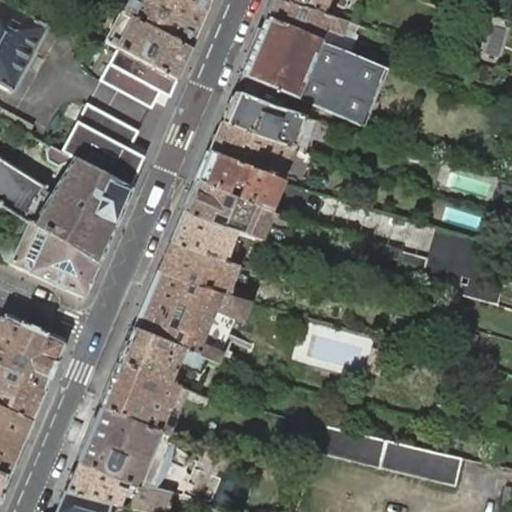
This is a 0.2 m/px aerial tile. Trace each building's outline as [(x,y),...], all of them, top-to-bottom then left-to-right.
[(118,1),(112,10),(121,14),(189,51),(210,0),(130,0),(127,6),(118,1)] [(274,0),(274,1),(324,16),(330,0),(274,0)] [(353,34),(357,27),(324,16),(274,1),(266,20),(321,43),(326,31),(343,38),(346,31),(353,34)] [(0,2),(0,86),(11,93),(13,92),(47,29),(46,28),(0,2)] [(121,14),(105,43),(117,49),(176,81),(189,51),(121,14)] [(385,69),(332,46),(321,43),(266,20),(242,77),(306,103),(360,126),(385,69)] [(88,26),(85,32),(93,36),(97,30),(88,26)] [(176,81),(117,49),(100,81),(151,109),(160,93),(169,98),(176,81)] [(242,77),(234,94),(272,110),(300,117),(301,115),(306,103),(242,77)] [(295,150),(305,153),(318,121),(308,118),(301,115),(300,117),(272,110),(234,94),(222,124),(295,150)] [(142,161),(143,159),(128,151),(122,148),(125,142),(131,145),(139,132),(87,105),(75,126),(142,161)] [(0,120),(26,134),(30,125),(0,108),(0,120)] [(209,153),(281,183),(295,150),(222,124),(209,153)] [(130,189),(142,161),(75,126),(61,153),(130,189)] [(122,148),(128,151),(131,145),(125,142),(122,148)] [(98,266),(130,189),(61,153),(50,147),(47,152),(48,161),(59,167),(66,164),(70,165),(52,196),(43,190),(45,188),(0,159),(0,206),(21,219),(28,224),(98,266)] [(491,274),(499,246),(281,183),(209,153),(197,183),(260,210),(294,221),(305,224),(404,250),(404,252),(428,258),(421,286),(444,292),(499,306),(504,289),(506,278),(491,274)] [(197,183),(184,213),(238,236),(250,241),(255,242),(260,244),(267,225),(289,234),(294,221),(260,210),(197,183)] [(184,213),(171,243),(208,260),(224,264),(238,236),(184,213)] [(4,262),(9,265),(28,224),(21,219),(14,236),(4,240),(2,242),(0,247),(0,252),(0,256),(2,259),(4,262)] [(28,224),(9,265),(84,298),(98,266),(28,224)] [(238,268),(242,269),(255,242),(250,241),(238,236),(224,264),(238,268)] [(171,243),(159,273),(195,291),(241,303),(243,296),(232,293),(238,268),(224,264),(208,260),(171,243)] [(397,279),(421,286),(428,258),(404,252),(397,279)] [(242,324),(250,305),(241,303),(195,291),(159,273),(135,330),(217,365),(221,356),(200,348),(215,312),(242,324)] [(0,365),(23,376),(20,382),(44,393),(64,347),(62,342),(4,316),(0,314),(0,365)] [(217,366),(217,365),(135,330),(120,365),(171,386),(180,365),(189,369),(200,373),(205,361),(217,366)] [(479,336),(468,333),(462,356),(472,358),(479,336)] [(23,376),(0,365),(0,408),(32,423),(44,393),(20,382),(23,376)] [(101,410),(168,441),(171,435),(172,431),(164,427),(180,389),(171,386),(120,365),(101,410)] [(180,365),(171,386),(180,389),(189,369),(180,365)] [(172,431),(189,393),(180,389),(164,427),(172,431)] [(0,474),(8,478),(32,423),(0,408),(0,474)] [(101,410),(78,464),(117,481),(134,489),(132,499),(130,509),(141,511),(168,511),(173,494),(154,489),(173,448),(166,444),(168,441),(101,410)] [(463,461),(446,458),(326,428),(316,455),(456,489),(463,461)] [(66,493),(110,504),(118,506),(123,495),(125,490),(115,486),(117,481),(78,464),(66,493)] [(0,497),(8,478),(0,474),(0,497)] [(125,490),(123,495),(132,499),(134,489),(117,481),(115,486),(125,490)] [(511,511),(511,490),(506,489),(501,511),(505,511),(511,511)] [(66,493),(57,511),(107,511),(110,504),(66,493)]
